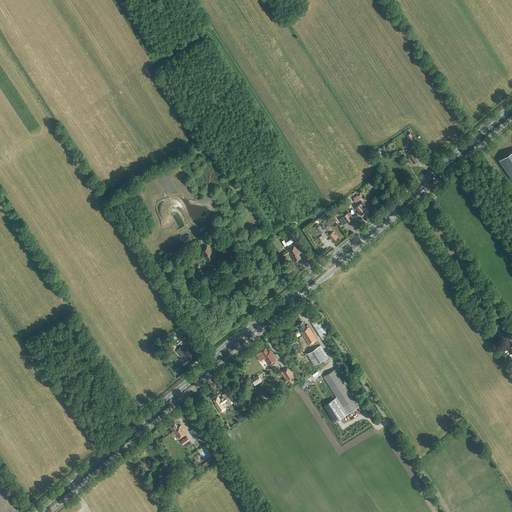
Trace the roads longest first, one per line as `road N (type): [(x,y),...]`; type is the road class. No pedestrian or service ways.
road 1 (track): [(318,257),(296,225),(322,207),(207,26),(154,58),(117,0)]
road 2 (primary): [(68,483),(168,398)]
road 3 (unclassified): [(74,491),(174,406)]
